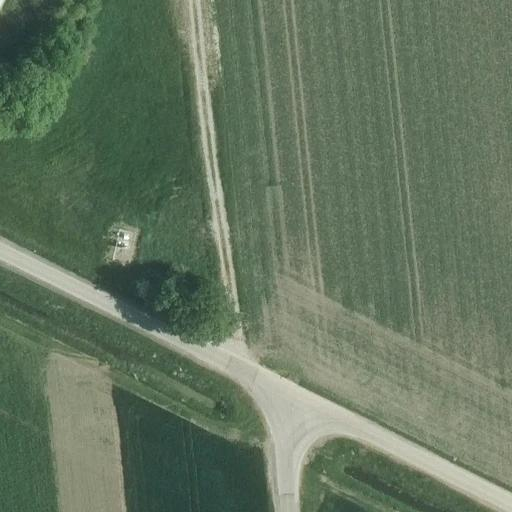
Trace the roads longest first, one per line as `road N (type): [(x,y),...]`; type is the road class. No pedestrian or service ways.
road 1 (track): [(229,366),(235,339),(197,0)]
road 2 (tertiary): [(277,387),(0,253)]
road 3 (unclassified): [(511,505),(277,387)]
road 4 (tertiary): [(290,511),(277,387)]
